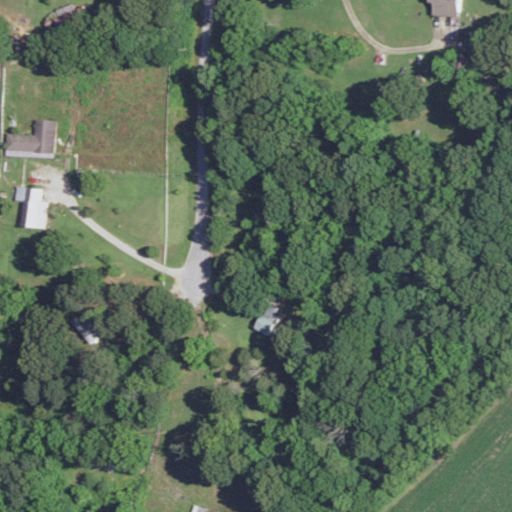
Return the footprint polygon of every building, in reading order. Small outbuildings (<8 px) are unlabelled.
[(433,0),(433,14),(459,15),(459,0),(433,0)] [(88,13),(84,4),(75,7),(73,2),(57,8),(62,23),(88,13)] [(35,53),(34,41),(17,42),(18,55),(35,53)] [(484,58),(484,44),(468,43),(468,58),(484,58)] [(8,132),(7,154),(55,156),(56,119),(35,118),(34,133),(8,132)] [(47,227),(49,200),(42,199),(44,187),(17,184),(16,199),(24,200),(22,224),(47,227)] [(275,336),(279,328),(275,326),(283,310),(267,303),(255,326),(275,336)] [(98,337),(94,330),(97,329),(86,311),(74,318),(89,343),(98,337)]
